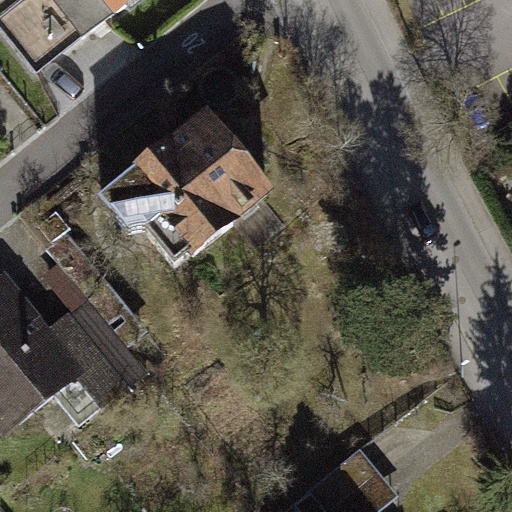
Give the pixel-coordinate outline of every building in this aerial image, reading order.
[(114,31),(91,0),(38,0),(1,27),(42,83),(114,31)] [(158,0),(91,0),(114,31),(158,0)] [(511,0),(404,0),(479,157),(511,141),(511,0)] [(278,206),(213,125),(100,214),(129,246),(173,242),(194,273),(278,206)] [(15,278),(0,288),(0,432),(3,437),(81,378),(104,408),(150,373),(64,259),(44,275),(73,314),(53,328),(15,278)]
